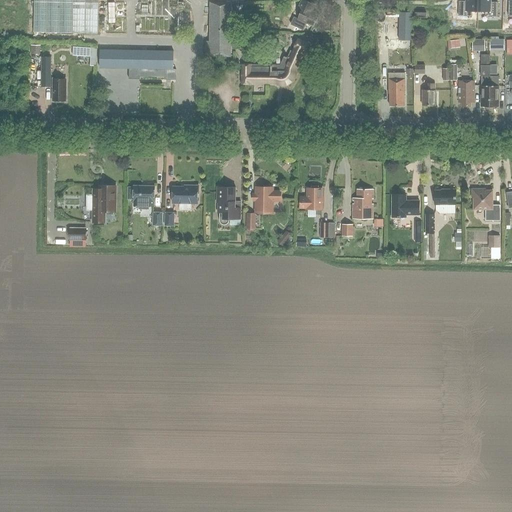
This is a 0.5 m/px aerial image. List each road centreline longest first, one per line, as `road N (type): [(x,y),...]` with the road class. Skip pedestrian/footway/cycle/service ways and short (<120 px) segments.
road 1 (tertiary): [(345,128),(0,121)]
road 2 (tertiary): [(511,130),(345,128)]
road 3 (residential): [(347,0),(345,128)]
